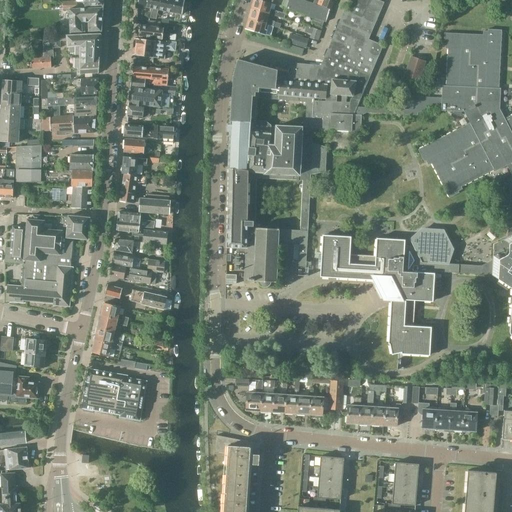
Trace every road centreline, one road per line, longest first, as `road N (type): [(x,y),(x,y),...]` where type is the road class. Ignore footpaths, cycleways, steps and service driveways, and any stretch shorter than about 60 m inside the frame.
road 1 (residential): [(216,384),(219,94),(241,0)]
road 2 (tertiary): [(102,215),(115,0)]
road 3 (residential): [(267,437),(440,453)]
